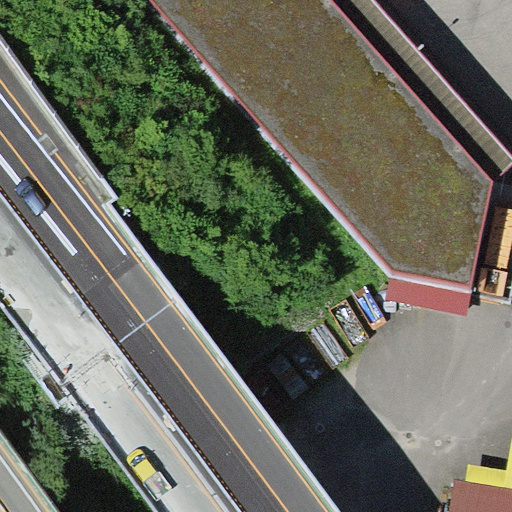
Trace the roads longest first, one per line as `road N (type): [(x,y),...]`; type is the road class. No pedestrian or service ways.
road 1 (motorway): [(176,437),(153,314),(0,113)]
road 2 (motorway): [(176,437),(0,217)]
